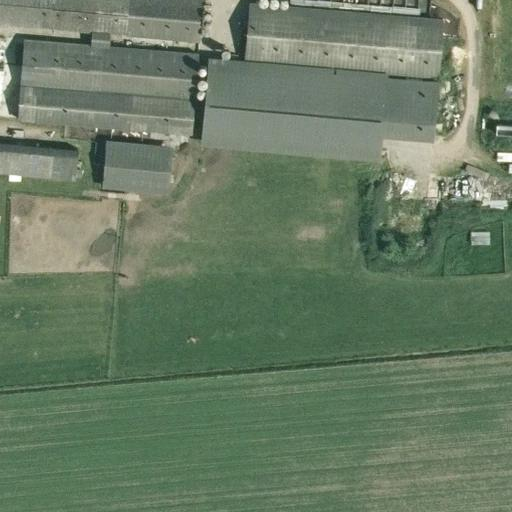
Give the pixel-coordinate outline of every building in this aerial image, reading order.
[(0,0),(0,22),(198,40),(201,0),(0,0)] [(430,137),(436,76),(441,18),(249,2),(244,60),(212,57),(205,142),(379,157),(382,133),(430,137)] [(29,118),(33,118),(190,133),(196,53),(23,37),(20,83),(18,119),(28,120),(29,118)] [(0,172),(74,179),(76,155),(77,148),(0,140),(0,172)] [(170,150),(109,144),(106,166),(105,180),(167,185),(170,150)]
